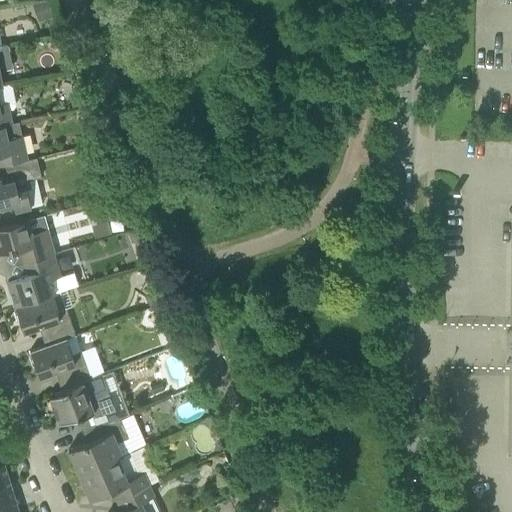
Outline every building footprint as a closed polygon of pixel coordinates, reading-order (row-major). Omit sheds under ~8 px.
[(0,84),(2,85),(0,74),(0,69),(12,67),(8,44),(0,45),(0,84)] [(0,124),(4,124),(11,122),(7,101),(0,102),(0,124)] [(0,165),(9,163),(27,159),(22,135),(7,138),(4,124),(0,124),(0,165)] [(27,159),(9,163),(12,175),(0,177),(0,207),(13,204),(15,210),(31,207),(26,189),(31,187),(29,179),(41,176),(36,157),(27,159)] [(27,260),(53,253),(54,253),(47,228),(31,232),(27,219),(0,226),(0,253),(23,247),(27,260)] [(15,306),(52,294),(51,293),(55,292),(50,279),(60,275),(53,253),(27,260),(24,261),(28,273),(7,280),(15,306)] [(50,342),(66,338),(75,335),(66,307),(57,310),(52,294),(15,306),(16,309),(14,310),(17,320),(19,319),(23,330),(44,324),(50,342)] [(61,388),(83,380),(91,377),(81,350),(72,354),(66,338),(50,342),(30,350),(31,354),(29,355),(32,364),(35,363),(39,375),(59,368),(66,385),(60,387),(61,388)] [(89,429),(109,421),(102,401),(92,405),(83,380),(61,388),(62,391),(49,396),(59,422),(77,416),(83,432),(89,429)] [(81,472),(129,451),(145,444),(131,412),(109,421),(89,429),(93,438),(68,449),(74,462),(76,462),(81,472)] [(120,497),(149,484),(143,471),(138,473),(129,451),(81,472),(78,472),(90,499),(116,487),(120,497)] [(0,489),(11,486),(4,462),(0,463),(0,489)] [(145,511),(141,501),(154,495),(149,484),(120,497),(116,499),(121,510),(116,511),(145,511)] [(0,511),(3,511),(18,508),(11,486),(0,489),(0,511)]
